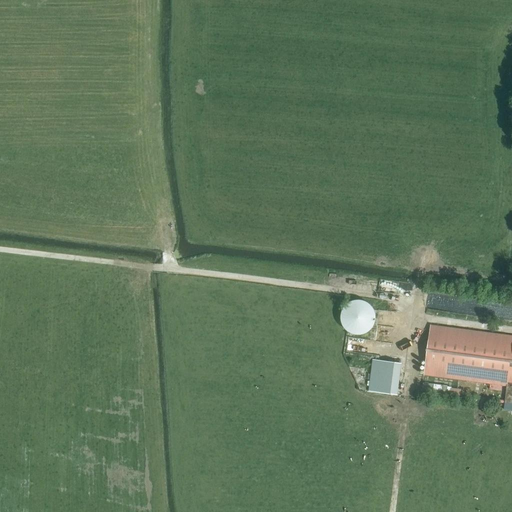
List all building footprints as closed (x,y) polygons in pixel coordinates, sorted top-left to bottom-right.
[(363,335),(365,334),(367,333),(369,331),(370,331),(371,330),(372,329),(373,327),(374,326),(374,325),(375,323),(375,321),(376,321),(376,320),(376,318),(376,316),(376,315),(376,314),(375,312),(375,311),(374,309),(373,308),(372,306),(371,305),(369,304),(368,303),(367,302),(365,301),(364,301),(363,300),(361,300),(359,300),(358,300),(357,300),(356,300),(354,300),(352,301),(350,302),(348,303),(347,304),(346,305),(345,305),(344,306),(344,307),(343,308),(342,309),(342,310),(341,311),(341,314),(341,315),(340,316),(340,318),(340,319),(341,321),(341,322),(341,323),(342,324),(342,325),(343,326),(343,327),(344,329),(346,331),(348,332),(349,333),(350,333),(351,334),(353,334),(355,335),(357,335),(358,335),(360,335),(362,335),(363,335)] [(489,389),(502,391),(502,385),(507,386),(505,402),(511,403),(511,336),(430,325),(424,375),(490,384),(489,389)] [(396,362),(397,360),(389,359),(388,361),(372,360),(368,391),(397,395),(401,363),(396,362)] [(434,385),(433,393),(446,395),(447,387),(434,385)] [(489,409),(490,399),(480,397),(479,407),(489,409)]
